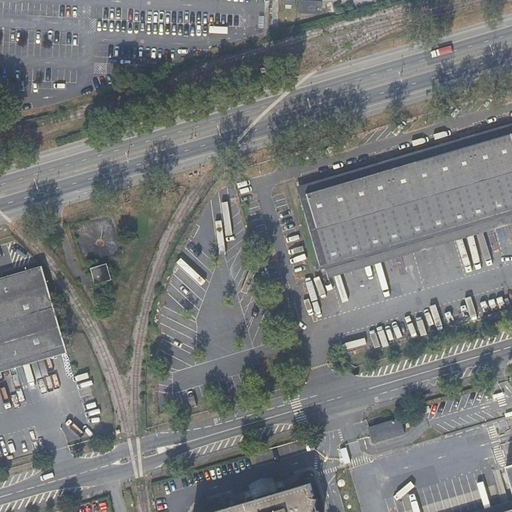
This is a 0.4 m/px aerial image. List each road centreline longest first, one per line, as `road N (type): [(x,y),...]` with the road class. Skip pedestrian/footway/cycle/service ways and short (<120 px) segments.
road 1 (unclassified): [(0,507),(511,355)]
road 2 (secondary): [(511,35),(0,185)]
road 3 (secondary): [(0,204),(511,55)]
road 4 (unclassified): [(511,337),(0,486)]
